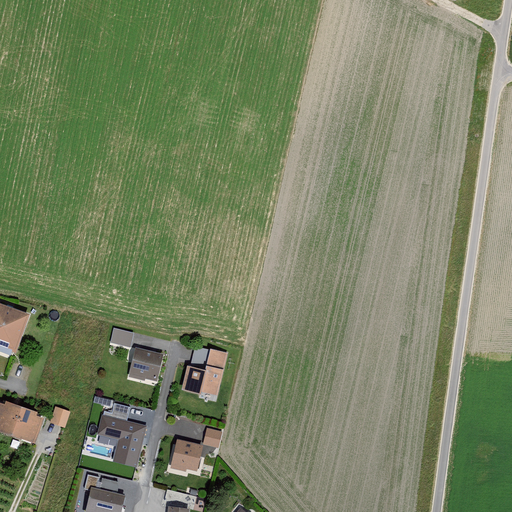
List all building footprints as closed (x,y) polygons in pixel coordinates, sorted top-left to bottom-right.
[(0,303),(0,345),(15,351),(29,314),(0,303)] [(115,327),(110,341),(131,345),(134,332),(115,327)] [(136,347),(129,376),(145,380),(146,378),(157,380),(164,353),(136,347)] [(201,367),(188,364),(183,388),(218,396),(227,353),(206,348),(201,367)] [(0,401),(0,429),(35,442),(44,417),(36,414),(38,410),(6,399),(5,403),(0,401)] [(56,405),(51,422),(65,426),(70,411),(56,405)] [(146,426),(103,415),(98,433),(120,438),(115,459),(136,465),(146,426)] [(207,427),(203,443),(218,447),(222,430),(207,427)] [(177,439),(171,467),(186,471),(187,468),(197,470),(203,444),(177,439)] [(119,511),(124,495),(92,488),(86,511),(119,511)]
